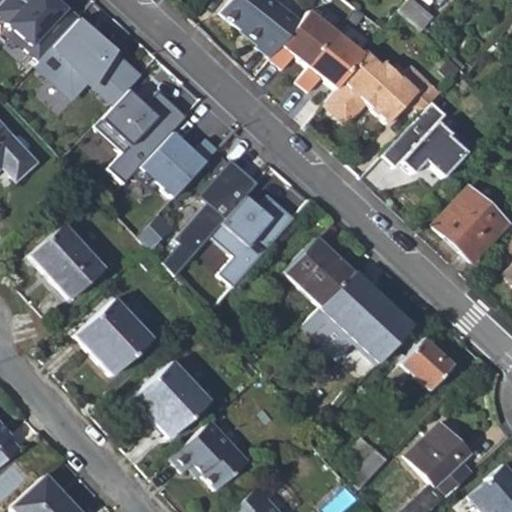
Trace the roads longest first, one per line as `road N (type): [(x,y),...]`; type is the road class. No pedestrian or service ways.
road 1 (residential): [(126,0),(511,363)]
road 2 (residential): [(138,511),(0,355)]
